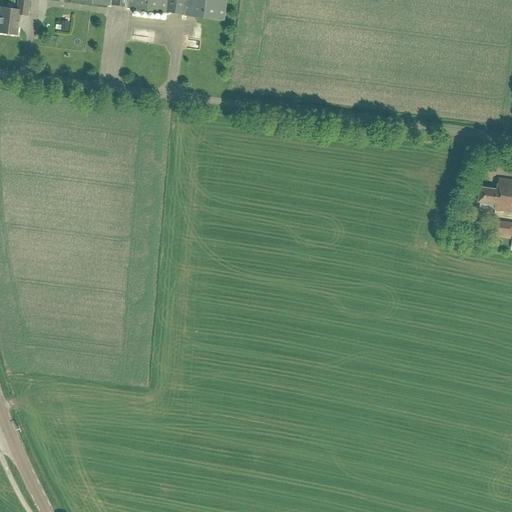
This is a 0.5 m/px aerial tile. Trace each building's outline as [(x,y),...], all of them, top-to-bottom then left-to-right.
[(28,12),(29,0),(18,0),(18,9),(2,7),(0,20),(0,32),(18,35),(21,11),(28,12)] [(70,0),(70,1),(166,12),(182,15),(182,16),(224,21),(226,0),(70,0)] [(62,26),(61,31),(69,32),(70,23),(63,22),(62,26)] [(130,37),(151,37),(151,27),(130,26),(130,37)] [(511,212),(511,179),(500,178),(498,189),(481,187),(479,202),(496,204),(495,210),(511,212)] [(511,240),(511,223),(492,220),(490,237),(511,240)]
